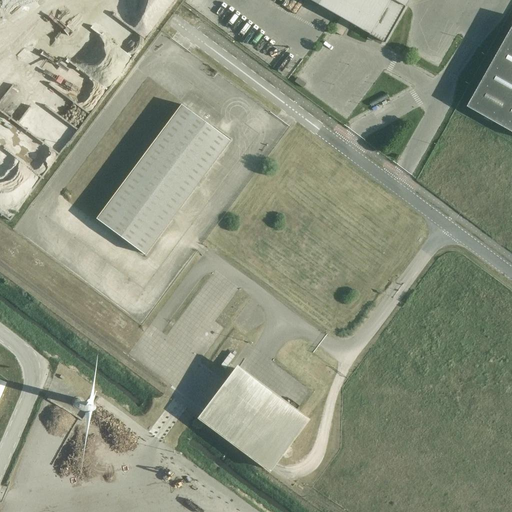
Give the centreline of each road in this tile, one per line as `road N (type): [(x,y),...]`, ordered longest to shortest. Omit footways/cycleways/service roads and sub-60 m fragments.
road 1 (unclassified): [(176,18),(511,275)]
road 2 (unclassified): [(0,470),(27,371),(0,335)]
